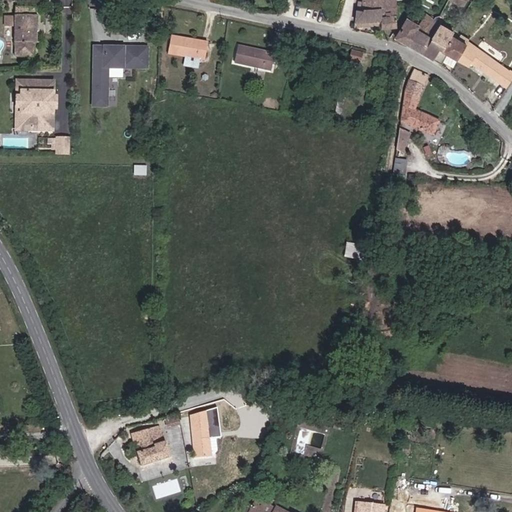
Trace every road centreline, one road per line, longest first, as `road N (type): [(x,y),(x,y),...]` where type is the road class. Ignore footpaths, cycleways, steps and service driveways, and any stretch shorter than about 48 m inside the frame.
road 1 (residential): [(167,0),(396,48),(439,71),(511,136)]
road 2 (tertiary): [(117,511),(82,449),(0,250)]
